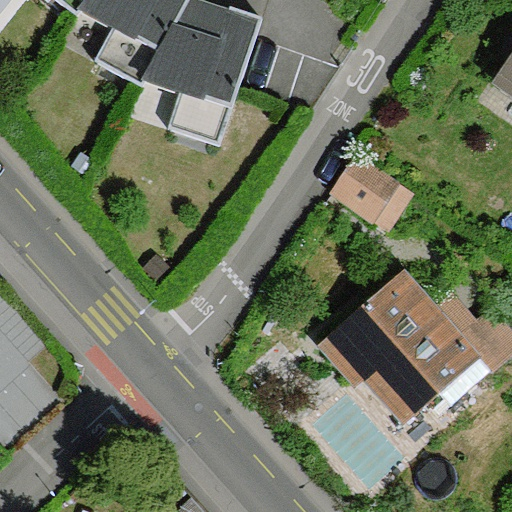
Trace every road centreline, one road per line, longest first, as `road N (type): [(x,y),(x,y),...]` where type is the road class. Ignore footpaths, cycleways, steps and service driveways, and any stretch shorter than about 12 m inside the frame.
road 1 (residential): [(153,376),(233,281),(416,0)]
road 2 (tertiary): [(0,200),(153,376)]
road 3 (residential): [(5,511),(153,376)]
road 4 (tertiary): [(153,376),(276,511)]
